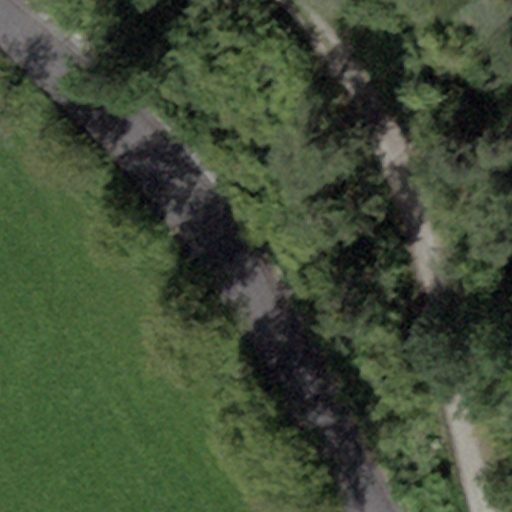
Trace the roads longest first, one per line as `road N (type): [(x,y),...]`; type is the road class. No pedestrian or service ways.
road 1 (track): [(486,511),(444,269),(372,88),(300,0)]
road 2 (unclassified): [(75,68),(224,237),(388,511)]
